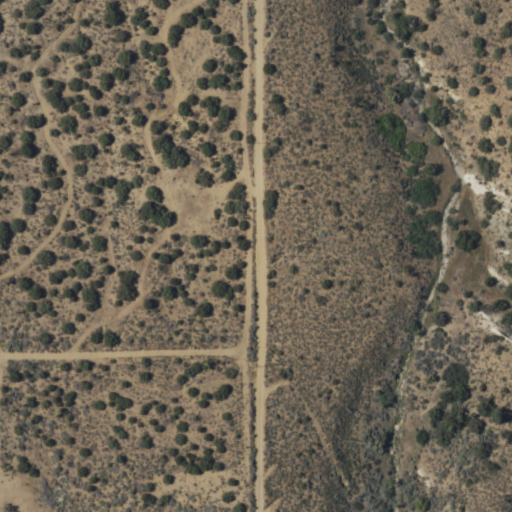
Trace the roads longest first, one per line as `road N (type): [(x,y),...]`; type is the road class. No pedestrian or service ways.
road 1 (residential): [(263,0),(263,511)]
road 2 (residential): [(263,355),(0,353)]
